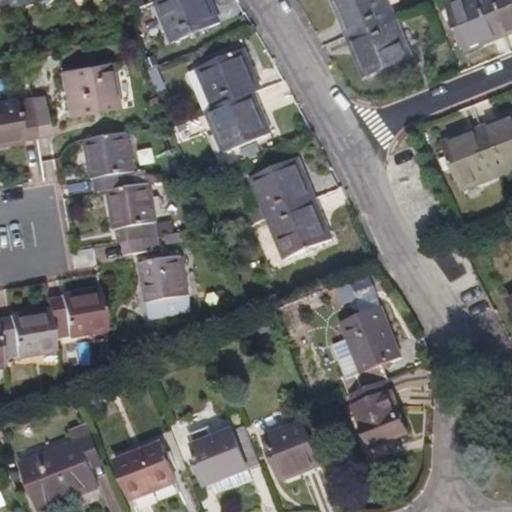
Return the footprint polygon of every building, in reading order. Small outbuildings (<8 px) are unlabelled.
[(151,0),(168,39),(216,20),(207,0),(151,0)] [(388,13),(382,0),(327,0),(341,32),(388,13)] [(497,32),(484,0),(443,0),(441,1),(460,47),(497,32)] [(511,25),(511,0),(484,0),(497,32),(511,25)] [(403,51),(388,13),(341,32),(357,70),(403,51)] [(89,31),(85,21),(78,23),(82,34),(89,31)] [(256,87),(239,47),(192,66),(209,106),(246,91),(256,87)] [(114,105),(107,60),(57,68),(65,113),(114,105)] [(209,106),(192,66),(183,70),(199,110),(209,106)] [(263,132),(246,91),(209,106),(199,110),(217,152),(263,132)] [(44,122),(40,95),(25,97),(30,124),(44,122)] [(17,126),(30,124),(25,97),(13,99),(12,97),(0,98),(0,139),(19,137),(17,126)] [(511,166),(511,112),(480,125),(499,172),(511,166)] [(46,133),(44,122),(30,124),(32,135),(46,133)] [(32,135),(30,124),(17,126),(19,137),(32,135)] [(499,172),(480,125),(441,140),(460,187),(499,172)] [(82,135),(89,174),(102,172),(104,186),(106,186),(142,180),(140,166),(129,168),(122,128),(82,135)] [(450,165),(446,154),(437,157),(442,168),(450,165)] [(306,197),(290,156),(243,176),(260,216),(306,197)] [(104,186),(102,172),(89,174),(91,188),(104,186)] [(106,186),(112,225),(124,223),(126,237),(154,233),(160,232),(169,230),(167,217),(154,219),(147,179),(142,180),(106,186)] [(86,205),(84,194),(77,195),(79,206),(86,205)] [(324,238),(306,197),(260,216),(277,258),(324,238)] [(126,237),(124,223),(112,225),(114,239),(126,237)] [(179,238),(177,229),(169,230),(160,232),(161,241),(179,238)] [(156,245),(154,233),(126,237),(128,250),(156,245)] [(128,250),(126,237),(114,239),(117,252),(128,250)] [(185,293),(179,253),(137,261),(143,299),(145,298),(148,313),(185,307),(183,293),(185,293)] [(102,325),(94,281),(55,288),(57,302),(44,305),(49,332),(63,330),(64,332),(102,325)] [(57,302),(55,288),(42,291),(43,301),(44,305),(57,302)] [(44,305),(43,301),(3,308),(6,321),(0,321),(0,350),(10,348),(11,351),(51,344),(49,332),(44,305)] [(398,362),(378,312),(337,328),(344,345),(356,377),(342,383),(347,397),(348,397),(380,385),(386,383),(381,369),(398,362)] [(185,344),(182,335),(167,341),(171,350),(185,344)] [(356,377),(344,345),(330,350),(342,383),(356,377)] [(404,437),(387,395),(384,396),(380,385),(348,397),(353,409),(350,410),(355,422),(347,426),(362,463),(395,450),(392,442),(404,437)] [(316,470),(301,428),(262,442),(278,484),(316,470)] [(36,511),(99,490),(88,459),(98,456),(89,431),(78,435),(77,431),(69,434),(73,444),(19,463),(36,511)] [(259,471),(244,431),(210,443),(206,431),(188,438),(192,450),(187,452),(202,493),(222,485),(248,475),(259,471)] [(174,487),(159,446),(114,463),(129,503),(174,487)] [(226,496),(252,487),(248,475),(222,485),(226,496)]
